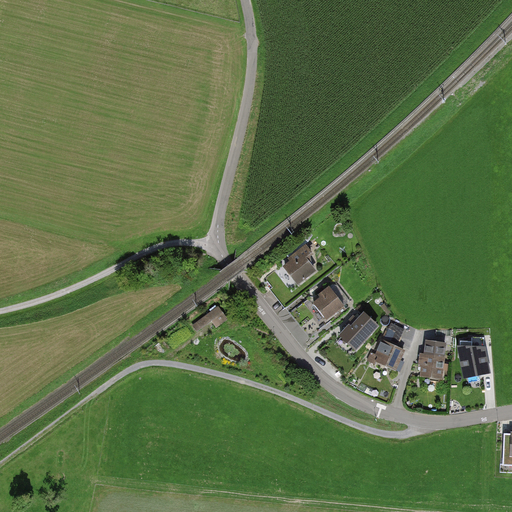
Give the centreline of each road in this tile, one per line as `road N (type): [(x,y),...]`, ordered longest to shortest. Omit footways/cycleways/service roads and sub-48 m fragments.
road 1 (unclassified): [(244,0),(251,76),(217,229),(222,256),(306,363),(363,404),(448,423),(511,410)]
road 2 (track): [(0,463),(143,364),(222,376),(380,433),(414,432),(425,422)]
road 3 (track): [(402,511),(91,479)]
road 4 (track): [(218,243),(159,247),(45,300),(0,310)]
